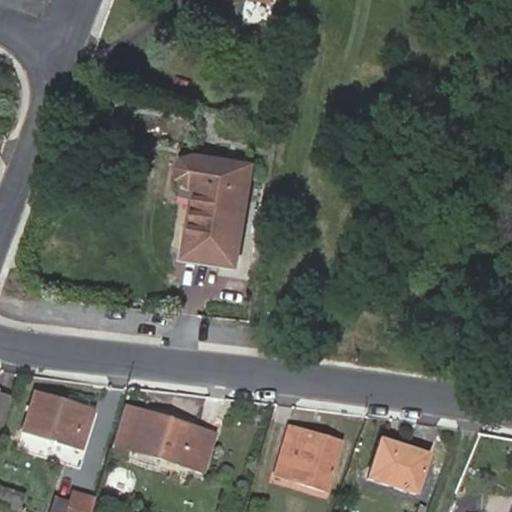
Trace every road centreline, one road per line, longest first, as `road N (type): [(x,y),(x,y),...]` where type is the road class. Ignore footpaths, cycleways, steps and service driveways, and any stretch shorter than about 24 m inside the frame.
road 1 (residential): [(0,335),(511,404)]
road 2 (residential): [(0,230),(62,54)]
